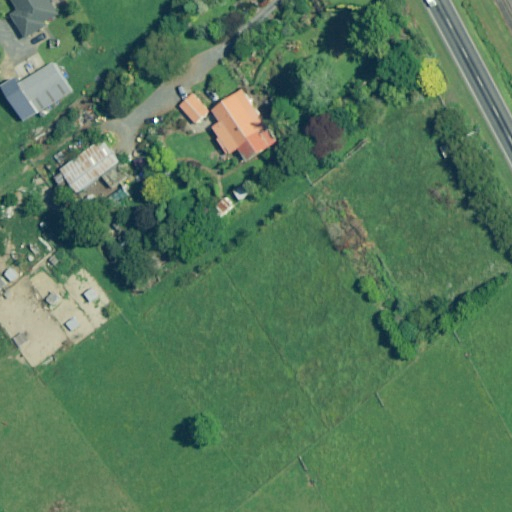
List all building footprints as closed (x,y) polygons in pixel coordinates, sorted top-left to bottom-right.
[(60,15),(51,0),(13,0),(20,11),(13,15),(28,40),(47,28),(45,25),(60,15)] [(74,92),(56,64),(23,85),(44,118),(51,114),(47,108),(74,92)] [(280,143),(245,92),(216,112),(224,123),(215,129),(222,139),(220,141),(230,156),(240,149),(250,163),(280,143)] [(211,113),(196,95),(182,106),(197,124),(211,113)] [(104,140),(71,164),(62,152),(45,164),(62,187),(63,189),(72,183),(80,193),(104,176),(113,189),(131,177),(104,140)] [(173,185),(192,171),(181,158),(163,172),(173,185)] [(254,193),(249,185),(237,192),(242,201),(254,193)] [(239,205),(229,196),(213,213),(223,222),(239,205)] [(136,246),(126,235),(119,242),(130,253),(136,246)] [(0,294),(10,285),(1,276),(0,277),(0,294)] [(81,326),(75,318),(66,325),(72,333),(81,326)] [(51,350),(44,341),(34,349),(41,358),(51,350)]
